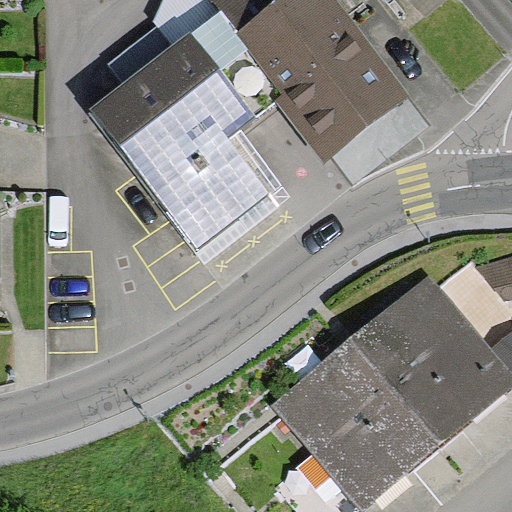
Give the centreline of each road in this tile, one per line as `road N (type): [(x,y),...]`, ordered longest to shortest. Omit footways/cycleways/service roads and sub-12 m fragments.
road 1 (tertiary): [(481,184),(383,204),(140,373)]
road 2 (residential): [(126,0),(71,119),(70,153),(140,373)]
road 3 (tertiary): [(140,373),(0,423)]
